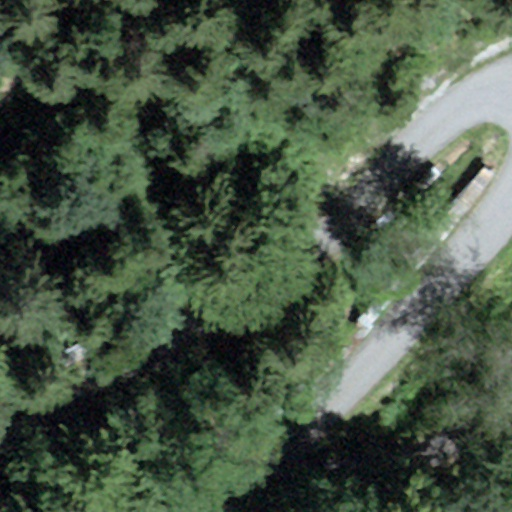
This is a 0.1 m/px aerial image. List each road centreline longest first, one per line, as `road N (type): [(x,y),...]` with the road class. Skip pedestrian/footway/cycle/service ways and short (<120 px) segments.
road 1 (residential): [(511,77),(457,101),(327,233),(253,289),(154,334),(35,408),(0,441)]
road 2 (residential): [(234,511),(511,193)]
road 3 (track): [(275,469),(403,464),(457,439),(511,396)]
